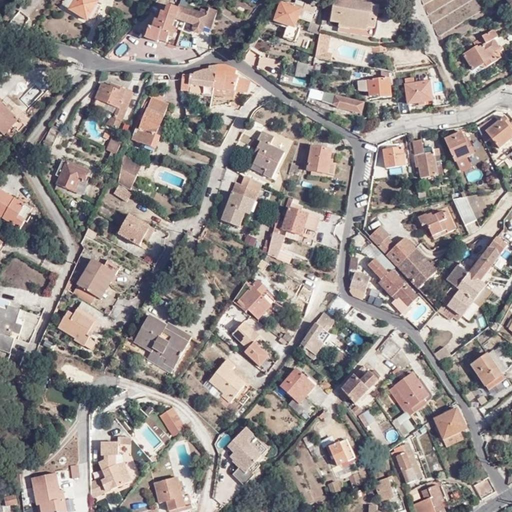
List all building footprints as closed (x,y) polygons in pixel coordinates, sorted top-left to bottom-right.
[(95,0),(65,0),(63,4),(87,20),(99,2),(95,0)] [(368,28),(376,29),(378,20),(379,20),(382,6),(375,5),(375,4),(372,3),(350,0),(334,0),(331,23),(340,24),(339,28),(367,32),(368,28)] [(275,20),(288,23),(285,36),(297,39),(301,25),(295,23),(297,15),(311,19),(313,11),(292,5),(293,2),(289,1),(288,4),(280,2),(275,20)] [(207,14),(178,4),(177,8),(174,18),(194,25),(193,29),(194,32),(198,34),(201,32),(202,28),(211,31),(211,28),(217,11),(209,9),(207,14)] [(174,18),(177,8),(168,6),(164,14),(161,13),(158,22),(154,21),(151,29),(148,29),(144,39),(156,43),(157,41),(165,43),(170,28),(174,18)] [(319,21),(311,19),(309,27),(318,30),(321,21),(319,21)] [(374,38),(376,29),(368,28),(367,32),(339,28),(339,32),(374,38)] [(477,47),(464,54),(474,70),(486,63),(488,66),(497,61),(493,53),(500,49),(494,39),(498,37),(493,29),(482,36),(483,38),(475,43),(477,47)] [(311,49),(313,42),(305,40),(306,32),(300,30),(297,46),(311,49)] [(328,53),(329,41),(318,40),(315,57),(331,60),(332,54),(328,53)] [(242,58),(250,65),(259,54),(250,48),(242,58)] [(307,75),(319,77),(321,67),(297,62),(294,77),(306,80),(307,75)] [(212,95),(213,88),(215,66),(207,69),(194,74),(193,76),(185,75),(184,75),(181,89),(181,91),(185,91),(188,92),(188,95),(202,98),(202,95),(212,95)] [(217,66),(215,66),(213,88),(235,90),(248,92),(249,80),(236,76),(236,70),(235,70),(233,69),(230,68),(228,67),(225,67),(223,66),(220,66),(217,66)] [(381,78),(358,80),(358,90),(369,92),(369,96),(378,95),(379,97),(391,96),(389,72),(381,71),(381,78)] [(118,114),(125,116),(126,117),(136,89),(119,84),(118,87),(105,82),(99,98),(121,105),(118,114)] [(401,115),(410,114),(409,105),(433,101),(429,82),(407,86),(408,99),(399,100),(401,115)] [(17,91),(25,98),(30,93),(22,86),(17,91)] [(235,90),(213,88),(212,95),(233,97),(235,90)] [(0,91),(0,126),(4,131),(21,115),(15,108),(13,110),(9,105),(11,103),(0,91)] [(364,110),(365,101),(337,94),(337,96),(326,93),(325,102),(364,110)] [(168,106),(151,99),(139,129),(138,131),(136,130),(131,141),(155,151),(160,138),(156,136),(168,106)] [(13,101),(11,103),(9,105),(13,110),(15,108),(17,105),(13,101)] [(121,126),(125,116),(118,114),(114,123),(121,126)] [(477,129),(484,144),(492,139),(502,152),(511,144),(511,128),(505,119),(496,125),(493,120),(477,129)] [(51,126),(40,141),(46,145),(57,130),(51,126)] [(265,168),(263,173),(272,177),(285,152),(269,144),(274,136),(262,130),(258,139),(261,141),(257,148),(260,150),(254,163),(265,168)] [(467,142),(462,132),(445,140),(456,162),(475,153),(470,141),(467,142)] [(104,150),(115,154),(121,141),(111,136),(104,150)] [(422,140),(414,141),(416,154),(414,155),(416,167),(418,167),(420,178),(437,176),(435,157),(440,156),(439,149),(434,150),(434,147),(423,149),(422,140)] [(332,149),(312,146),(307,170),(328,174),(332,149)] [(405,166),(403,148),(388,150),(384,150),(386,168),(405,166)] [(334,175),(336,163),(333,163),(333,159),(330,159),(328,174),(334,175)] [(81,182),(83,179),(86,171),(64,161),(64,162),(60,160),(56,168),(60,171),(55,182),(73,191),(78,181),(81,182)] [(252,167),(263,173),(265,168),(254,163),(252,167)] [(131,190),(134,182),(126,178),(129,171),(122,168),(119,181),(131,190)] [(138,175),(129,171),(126,178),(134,182),(138,175)] [(260,183),(240,174),(236,184),(257,190),(260,183)] [(372,179),(371,188),(389,184),(388,176),(372,179)] [(87,181),(83,179),(81,182),(78,181),(73,191),(81,194),(87,181)] [(240,226),(245,212),(250,198),(254,199),(257,190),(236,184),(234,183),(222,221),(240,226)] [(132,196),(119,187),(113,196),(126,204),(132,196)] [(20,214),(27,203),(2,188),(1,191),(0,192),(0,212),(22,226),(27,218),(20,214)] [(474,197),(482,211),(487,209),(480,196),(474,197)] [(474,215),(482,211),(474,197),(466,198),(465,198),(474,215)] [(250,198),(245,212),(249,214),(254,199),(250,198)] [(452,200),(465,226),(477,220),(474,215),(465,198),(452,200)] [(29,200),(27,203),(20,214),(27,218),(36,204),(29,200)] [(321,218),(290,209),(283,230),(302,236),(304,229),(316,232),(321,218)] [(446,230),(447,233),(455,229),(447,211),(443,212),(443,211),(432,216),(431,214),(426,216),(425,214),(416,218),(420,227),(426,224),(432,236),(446,230)] [(482,211),(474,215),(477,220),(485,216),(482,211)] [(143,241),(151,229),(129,216),(118,235),(139,248),(143,241)] [(267,255),(278,260),(285,237),(278,235),(281,225),(275,223),(267,255)] [(398,240),(382,225),(370,236),(395,263),(416,245),(406,234),(398,240)] [(155,232),(151,229),(143,241),(147,244),(155,232)] [(433,239),(447,233),(446,230),(432,236),(433,239)] [(511,241),(511,239),(501,231),(470,270),(457,286),(458,287),(475,301),(488,284),(482,279),(511,241)] [(416,245),(395,263),(417,287),(437,267),(416,245)] [(278,260),(267,255),(266,261),(276,267),(278,260)] [(398,293),(401,297),(410,306),(420,296),(393,269),(389,273),(377,259),(369,266),(382,279),(379,283),(393,297),(395,296),(398,293)] [(459,261),(447,276),(453,281),(447,288),(449,290),(442,300),(445,302),(447,304),(455,295),(452,293),(457,286),(470,270),(467,268),(469,265),(464,261),(461,259),(459,261)] [(96,296),(95,296),(104,281),(105,281),(114,267),(105,262),(103,266),(93,260),(77,285),(71,295),(89,306),(96,296)] [(104,281),(95,296),(96,296),(100,299),(118,270),(114,267),(105,281),(104,281)] [(370,278),(356,273),(351,288),(366,293),(370,278)] [(252,287),(247,282),(233,301),(246,313),(248,310),(258,319),(271,306),(260,295),(267,288),(259,280),(252,287)] [(495,289),(488,284),(475,301),(474,302),(480,307),(495,289)] [(313,290),(306,286),(298,298),(305,303),(313,290)] [(472,304),(474,302),(475,301),(458,287),(457,286),(452,293),(455,295),(447,304),(458,312),(463,316),(472,304)] [(0,306),(7,308),(8,305),(9,300),(0,296),(0,306)] [(349,303),(338,296),(327,311),(338,318),(349,303)] [(447,304),(445,302),(439,310),(442,312),(447,304)] [(275,304),(272,310),(279,315),(283,309),(275,304)] [(458,312),(447,304),(442,312),(452,320),(454,317),(458,312)] [(19,308),(8,305),(7,308),(0,306),(0,347),(9,351),(14,337),(9,335),(12,328),(19,331),(22,323),(11,319),(13,315),(17,316),(19,308)] [(312,358),(315,355),(324,342),(318,338),(327,326),(330,328),(335,321),(323,312),(297,347),(312,358)] [(459,321),(463,316),(458,312),(454,317),(459,321)] [(67,313),(56,329),(73,341),(72,342),(83,349),(91,336),(88,334),(94,324),(75,313),(72,316),(67,313)] [(163,331),(166,327),(149,317),(147,319),(141,329),(139,332),(133,343),(151,353),(154,349),(163,354),(162,357),(166,359),(163,365),(172,370),(187,344),(163,331)] [(141,329),(147,319),(144,318),(137,331),(139,332),(141,329)] [(246,323),(235,335),(250,349),(246,352),(262,368),(269,361),(261,353),(264,351),(256,342),(261,337),(246,323)] [(187,344),(191,339),(167,325),(166,327),(163,331),(187,344)] [(288,343),(289,343),(292,337),(286,333),(284,336),(280,334),(278,336),(282,338),(286,341),(288,343)] [(389,337),(379,349),(392,360),(393,359),(401,349),(389,337)] [(440,361),(450,355),(445,347),(436,353),(440,361)] [(166,359),(162,357),(163,354),(154,349),(151,353),(147,361),(170,374),(172,370),(163,365),(166,359)] [(488,353),(472,364),(487,385),(501,376),(492,363),(494,361),(488,353)] [(451,356),(446,359),(450,365),(456,361),(452,355),(451,356)] [(235,367),(226,360),(208,381),(223,394),(221,396),(229,404),(244,386),(245,385),(230,373),(232,370),(235,367)] [(250,385),(232,370),(230,373),(245,385),(244,386),(246,388),(250,385)] [(300,381),(304,377),(296,370),(281,388),(300,405),(316,388),(311,384),(308,388),(300,381)] [(364,375),(360,371),(339,395),(342,399),(345,396),(355,405),(379,381),(372,373),(362,383),(359,380),(364,375)] [(415,372),(395,386),(396,387),(412,409),(426,399),(432,395),(415,372)] [(311,384),(304,377),(300,381),(308,388),(311,384)] [(208,381),(206,379),(201,385),(208,391),(207,392),(217,400),(221,396),(223,394),(208,381)] [(325,381),(319,387),(325,392),(330,387),(325,381)] [(412,409),(396,387),(391,390),(408,413),(410,411),(413,415),(430,403),(426,399),(412,409)] [(229,404),(221,396),(217,400),(234,415),(237,411),(229,404)] [(359,405),(354,410),(359,415),(364,410),(359,405)] [(173,440),(183,428),(171,410),(159,418),(173,440)] [(456,410),(435,424),(446,443),(462,433),(468,429),(456,410)] [(375,417),(383,431),(392,426),(384,412),(375,417)] [(158,453),(171,440),(150,419),(137,432),(158,453)] [(245,430),(240,435),(248,443),(253,438),(245,430)] [(450,449),(466,439),(462,433),(446,443),(450,449)] [(262,457),(248,443),(240,435),(227,449),(233,455),(231,457),(235,460),(233,462),(232,463),(239,470),(232,477),(244,487),(254,477),(252,474),(248,471),(257,463),(262,457)] [(267,451),(253,438),(248,443),(262,457),(267,451)] [(333,438),(320,444),(323,450),(327,448),(335,444),(333,438)] [(356,459),(347,441),(337,446),(335,444),(327,448),(333,461),(335,460),(338,467),(356,459)] [(117,444),(100,443),(99,456),(102,456),(103,461),(97,463),(102,476),(103,479),(98,481),(103,492),(108,490),(121,485),(129,482),(121,463),(114,465),(114,457),(117,457),(117,444)] [(392,450),(394,454),(405,450),(418,481),(424,478),(411,444),(392,450)] [(495,454),(499,460),(507,454),(503,449),(495,454)] [(409,484),(418,481),(405,450),(394,454),(393,455),(397,466),(401,464),(409,484)] [(261,466),(257,463),(248,471),(252,474),(261,466)] [(78,479),(79,465),(71,465),(71,478),(78,479)] [(55,474),(27,479),(33,506),(36,505),(37,511),(64,511),(60,490),(58,491),(55,474)] [(359,475),(351,477),(355,488),(363,485),(359,475)] [(103,492),(98,481),(103,479),(102,476),(88,482),(88,499),(108,490),(103,492)] [(182,496),(180,486),(178,476),(154,482),(160,503),(167,501),(169,510),(185,506),(185,510),(176,511),(190,511),(189,509),(192,508),(189,495),(186,495),(182,496)] [(394,498),(388,478),(373,483),(373,484),(381,503),(394,498)] [(490,478),(475,485),(483,500),(498,492),(490,478)] [(445,511),(433,480),(425,484),(426,487),(410,495),(417,511),(445,511)] [(338,482),(329,485),(333,495),(341,492),(338,482)] [(6,508),(17,505),(15,495),(3,498),(6,508)]
